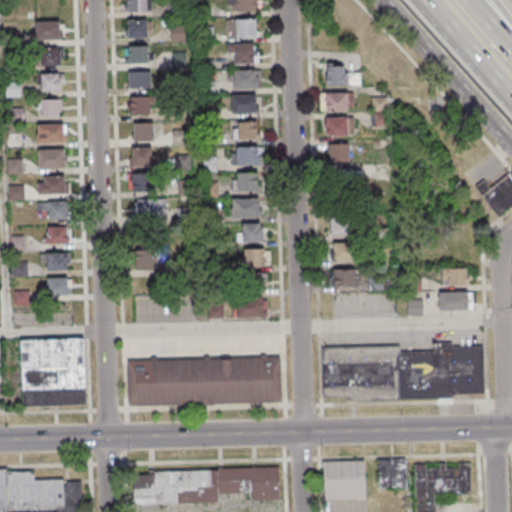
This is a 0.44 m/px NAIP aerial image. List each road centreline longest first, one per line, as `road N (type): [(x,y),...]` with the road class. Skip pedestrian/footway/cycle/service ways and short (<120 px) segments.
road 1 (residential): [(309,511),(290,0)]
road 2 (residential): [(113,511),(96,0)]
road 3 (tertiary): [(511,428),(110,437)]
road 4 (residential): [(501,511),(499,429),(509,411),(498,252),(511,232)]
road 5 (secondary): [(381,0),(511,146)]
road 6 (motorway): [(425,0),(511,100)]
